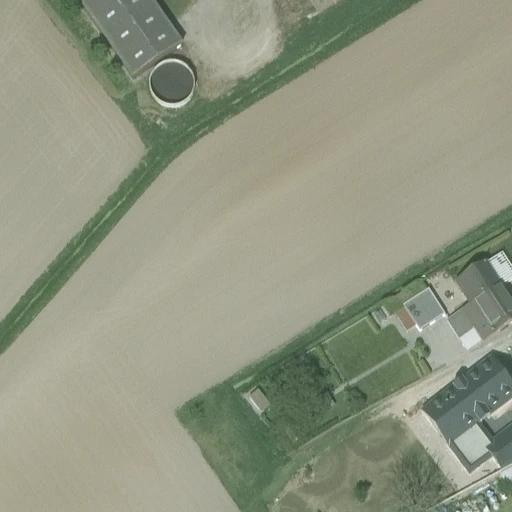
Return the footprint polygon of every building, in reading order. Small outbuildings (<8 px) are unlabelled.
[(181,48),(147,0),(74,0),(132,83),(181,48)] [(305,0),(318,17),(342,0),(305,0)] [(511,276),(500,258),(459,285),(473,307),(446,324),(459,343),(473,333),(482,346),(511,326),(511,308),(500,290),(511,282),(511,276)] [(428,293),(402,309),(403,311),(415,329),(419,335),(444,318),(428,293)] [(415,329),(403,311),(394,317),(406,335),(415,329)] [(511,389),(490,361),(422,414),(449,451),(477,430),(511,402),(511,389)] [(269,409),(256,394),(248,400),(261,416),(269,409)] [(324,395),(314,403),(318,409),(329,402),(324,395)] [(449,451),(422,414),(412,421),(439,458),(449,451)] [(439,458),(412,421),(403,428),(429,466),(432,464),(439,458)] [(477,430),(449,451),(463,469),(480,456),(491,448),(477,430)] [(511,443),(496,453),(504,469),(505,469),(511,465),(511,443)] [(496,453),(491,448),(480,456),(493,475),(504,469),(496,453)] [(429,466),(407,483),(417,496),(442,477),(432,464),(429,466)]
